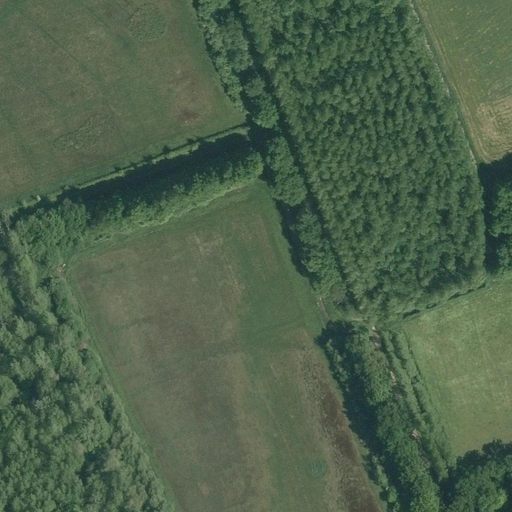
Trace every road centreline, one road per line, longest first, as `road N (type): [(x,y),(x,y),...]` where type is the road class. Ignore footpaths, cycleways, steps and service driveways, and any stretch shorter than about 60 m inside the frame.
road 1 (track): [(287,117),(367,318)]
road 2 (track): [(367,318),(442,511)]
road 3 (track): [(241,0),(287,117)]
